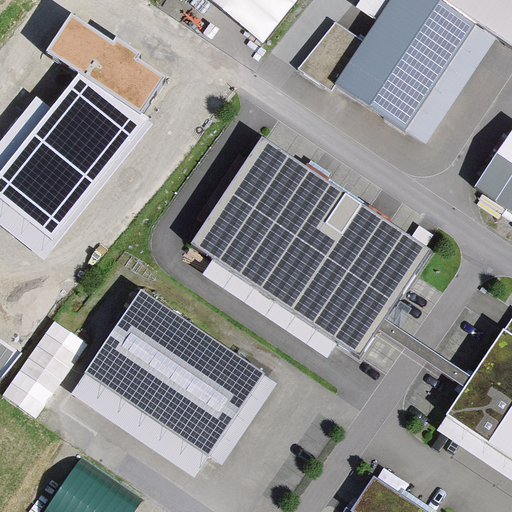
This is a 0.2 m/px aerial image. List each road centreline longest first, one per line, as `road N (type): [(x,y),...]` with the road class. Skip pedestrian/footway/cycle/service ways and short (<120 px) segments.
road 1 (residential): [(307,511),(491,249)]
road 2 (residential): [(248,88),(491,249)]
